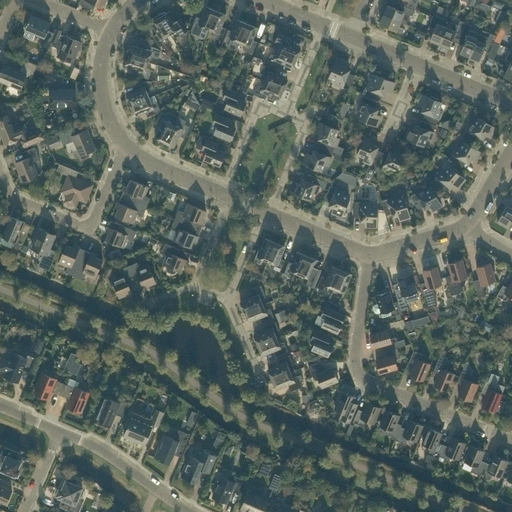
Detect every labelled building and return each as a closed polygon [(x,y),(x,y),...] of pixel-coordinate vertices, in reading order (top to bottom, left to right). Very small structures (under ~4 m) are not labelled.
[(103,4),(105,0),(78,0),(77,3),(92,9),(94,4),(101,7),(102,4),(103,4)] [(402,0),(401,4),(415,10),(418,0),(402,0)] [(413,15),(415,10),(401,4),(399,10),(388,5),(387,6),(384,5),(381,13),(384,14),(400,21),(406,24),(410,14),(413,15)] [(209,29),(216,10),(207,6),(202,18),(197,16),(191,30),(191,32),(199,36),(203,27),(209,29)] [(221,26),(226,14),(216,10),(209,29),(214,31),(212,36),(221,40),(226,29),(221,26)] [(159,14),(158,14),(170,34),(173,39),(187,30),(180,20),(175,23),(168,11),(166,13),(165,12),(159,14)] [(165,37),(170,34),(158,14),(153,19),(154,20),(151,22),(158,33),(153,36),(159,47),(168,42),(165,37)] [(400,21),(384,14),(380,24),(402,33),(404,29),(398,27),(400,21)] [(47,30),(50,23),(31,15),(25,29),(26,29),(23,36),(32,40),(35,33),(44,37),(41,45),(48,48),(51,40),(54,33),(47,30)] [(441,25),(444,19),(434,15),(429,26),(435,28),(430,40),(439,44),(446,27),(441,25)] [(240,42),(248,23),(238,20),(233,32),(228,29),(223,41),(232,45),(234,40),(240,42)] [(459,38),(466,23),(460,20),(458,25),(454,23),(452,29),(446,27),(439,44),(449,48),(454,36),(459,38)] [(252,39),(257,27),(248,23),(240,42),(245,45),(243,50),(252,53),(257,42),(252,39)] [(470,30),(472,25),(466,23),(459,38),(465,41),(460,53),(470,57),(477,40),(471,37),(474,32),(470,30)] [(54,33),(51,40),(53,41),(51,45),(60,49),(57,57),(58,57),(58,55),(72,61),(72,63),(81,42),(66,36),(60,34),(62,31),(56,28),(54,33)] [(415,35),(423,38),(425,33),(418,29),(415,35)] [(288,44),(291,38),(279,33),(275,42),(280,44),(278,50),(297,58),(300,49),(288,44)] [(477,40),(470,57),(479,61),(483,51),(489,53),(496,36),(490,33),(489,38),(488,38),(479,34),(477,40)] [(161,51),(158,48),(146,44),(144,50),(132,46),(131,49),(130,48),(126,55),(148,62),(150,56),(155,58),(158,58),(161,51)] [(293,67),(297,58),(278,50),(275,56),(270,54),(267,63),(278,68),(281,62),(293,67)] [(146,68),(148,62),(126,55),(125,62),(126,62),(126,65),(138,69),(136,75),(148,79),(151,69),(146,68)] [(344,67),(346,62),(337,58),(334,66),(332,65),(329,73),(331,74),(329,77),(336,80),(335,84),(342,87),(348,89),(354,75),(348,73),(349,70),(344,67)] [(32,77),(37,65),(24,60),(20,71),(4,65),(0,73),(0,81),(20,89),(27,74),(32,77)] [(275,75),(278,69),(266,65),(262,74),(267,76),(265,81),(283,89),(287,80),(275,75)] [(54,80),(57,74),(42,67),(39,74),(54,80)] [(511,79),(511,68),(508,67),(506,72),(500,69),(498,73),(511,79)] [(391,92),(395,83),(376,75),(373,82),(369,80),(367,87),(365,87),(363,93),(380,100),(382,94),(384,95),(386,90),(391,92)] [(147,91),(154,88),(151,81),(146,81),(137,84),(139,90),(126,95),(128,99),(126,99),(128,106),(149,97),(147,91)] [(280,98),(283,89),(265,81),(262,87),(257,85),(253,94),(265,99),(268,93),(280,98)] [(183,91),(186,88),(189,85),(187,82),(180,85),(183,91)] [(237,99),(239,93),(227,88),(223,99),(228,101),(225,108),(241,115),(246,103),(237,99)] [(50,107),(76,107),(76,89),(50,90),(50,107)] [(431,96),(430,98),(423,94),(419,104),(424,106),(422,111),(425,112),(422,118),(436,124),(439,118),(442,111),(438,110),(441,102),(438,101),(438,99),(431,96)] [(375,108),(377,102),(363,96),(361,102),(360,102),(357,109),(361,111),(358,118),(377,126),(381,116),(376,114),(378,109),(375,108)] [(157,101),(152,103),(149,97),(128,106),(128,107),(132,112),(133,112),(135,115),(145,111),(147,117),(158,112),(161,110),(157,101)] [(161,126),(155,137),(164,142),(173,124),(176,119),(177,116),(169,112),(167,115),(162,112),(156,123),(161,126)] [(334,122),(337,116),(330,113),(327,119),(334,122)] [(22,126),(15,129),(9,114),(0,117),(0,129),(2,135),(1,135),(5,144),(20,137),(24,147),(43,139),(39,129),(26,135),(22,126)] [(226,124),(229,119),(217,114),(213,124),(217,126),(214,134),(230,140),(235,128),(226,124)] [(173,124),(164,142),(173,147),(179,135),(184,138),(190,127),(184,124),(186,121),(177,116),(176,119),(173,124)] [(490,136),(496,128),(478,117),(474,124),(470,122),(466,129),(467,129),(463,135),(477,142),(480,137),(483,138),(486,134),(490,136)] [(433,132),(436,126),(422,120),(419,126),(416,125),(414,130),(409,128),(405,137),(412,140),(412,142),(419,145),(420,144),(424,145),(427,138),(430,139),(434,132),(433,132)] [(320,122),(316,131),(321,133),(319,139),(322,140),(319,146),(333,152),(341,155),(344,149),(336,146),(339,139),(335,137),(338,130),(320,122)] [(87,129),(76,134),(73,127),(59,134),(63,145),(74,141),(80,156),(95,150),(90,138),(91,137),(87,129)] [(61,145),(57,136),(48,140),(52,149),(61,145)] [(365,136),(358,154),(365,157),(363,161),(370,164),(369,167),(375,170),(382,152),(377,150),(378,147),(373,145),(375,139),(365,136)] [(216,150),(218,144),(200,137),(196,147),(207,151),(204,159),(220,166),(225,153),(216,150)] [(476,161),(481,152),(464,142),(460,149),(456,146),(452,153),(449,159),(462,167),(465,161),(468,163),(471,158),(476,161)] [(333,152),(319,146),(317,152),(314,150),(312,156),(307,153),(303,163),(310,166),(310,167),(317,170),(318,169),(321,170),(324,163),(328,165),(331,158),(331,157),(333,152)] [(32,162),(40,159),(35,147),(22,152),(25,159),(16,163),(23,181),(37,175),(32,162)] [(382,152),(375,170),(377,167),(382,169),(389,172),(391,168),(398,171),(400,168),(401,168),(404,161),(403,160),(406,152),(397,149),(395,154),(389,152),(388,155),(382,152)] [(75,178),(78,171),(60,164),(57,170),(69,175),(62,191),(68,194),(65,201),(66,202),(66,203),(67,205),(71,207),(73,206),(74,205),(75,205),(78,198),(85,201),(92,185),(75,178)] [(453,168),(452,169),(449,166),(444,172),(441,170),(436,176),(432,181),(444,191),(448,186),(451,188),(454,183),(459,187),(465,179),(459,174),(460,173),(453,168)] [(324,189),(327,182),(308,174),(305,180),(302,179),(300,184),(295,182),(291,191),(298,194),(298,196),(305,199),(306,197),(310,199),(313,192),(317,193),(319,186),(324,189)] [(144,196),(148,186),(131,179),(126,191),(124,190),(121,197),(147,207),(150,198),(144,196)] [(336,188),(330,186),(324,200),(330,202),(329,205),(334,207),(332,213),(341,216),(344,209),(346,209),(349,202),(347,201),(349,198),(342,195),(343,191),(336,188)] [(434,191),(433,191),(431,188),(424,192),(422,188),(415,192),(416,193),(410,196),(418,209),(423,206),(425,209),(430,206),(433,211),(441,206),(437,198),(439,198),(434,191)] [(404,198),(396,200),(395,196),(388,198),(381,200),(386,215),(392,213),(393,216),(398,215),(400,220),(410,217),(404,198)] [(143,216),(147,207),(121,197),(118,203),(120,204),(116,216),(133,223),(137,214),(143,216)] [(369,206),(369,202),(361,202),(355,202),(354,217),(361,217),(360,221),(366,221),(366,227),(376,227),(377,207),(369,206)] [(201,222),(206,211),(188,203),(184,212),(179,210),(175,219),(200,230),(203,223),(201,222)] [(511,208),(506,205),(497,221),(508,228),(511,220),(511,208)] [(23,222),(24,221),(11,216),(3,235),(15,240),(13,247),(21,250),(31,225),(23,222)] [(197,236),(200,230),(175,219),(171,228),(177,231),(173,240),(191,247),(195,235),(197,236)] [(133,240),(137,231),(111,220),(109,227),(111,228),(106,240),(124,247),(127,238),(133,240)] [(41,230),(41,229),(41,228),(32,249),(33,249),(33,248),(44,253),(38,266),(49,270),(57,252),(49,249),(55,235),(55,234),(54,235),(41,230)] [(267,261),(275,242),(266,238),(261,250),(258,249),(254,261),(260,263),(262,258),(267,261)] [(279,258),(284,246),(275,242),(267,261),(273,263),(271,268),(280,272),(285,260),(279,258)] [(187,260),(190,253),(165,243),(161,252),(167,255),(163,264),(167,265),(166,267),(166,270),(168,271),(172,273),(174,273),(176,271),(177,269),(181,271),(185,259),(187,260)] [(78,250),(73,248),(66,245),(59,262),(68,266),(65,272),(75,276),(85,250),(79,248),(78,250)] [(92,253),(91,253),(85,250),(75,276),(84,280),(86,274),(95,278),(103,260),(91,255),(92,253)] [(107,253),(110,259),(117,256),(114,250),(107,253)] [(308,256),(304,254),(299,252),(294,264),(288,262),(284,273),(293,277),(295,272),(301,275),(308,256)] [(313,272),(318,260),(308,256),(301,275),(306,277),(304,282),(313,286),(318,274),(313,272)] [(451,275),(446,277),(451,295),(461,292),(460,288),(461,287),(463,286),(464,285),(465,283),(465,281),(465,279),(465,277),(467,277),(462,259),(448,263),(451,275)] [(148,264),(139,268),(137,262),(128,266),(138,292),(145,289),(144,287),(156,282),(148,264)] [(486,283),(495,281),(490,263),(476,267),(480,279),(474,280),(477,292),(487,289),(486,283)] [(132,294),(138,292),(128,266),(119,270),(121,276),(112,279),(119,297),(131,292),(132,294)] [(334,288),(342,270),(332,266),(327,278),(322,276),(317,287),(326,291),(328,286),(334,288)] [(432,287),(441,284),(436,267),(423,271),(426,282),(420,284),(427,307),(437,304),(432,287)] [(260,279),(262,273),(250,269),(248,274),(260,279)] [(341,297),(351,273),(342,270),(334,288),(339,291),(337,296),(341,297)] [(401,290),(395,291),(398,300),(398,301),(399,303),(401,310),(411,307),(409,302),(418,299),(416,292),(411,274),(398,278),(401,290)] [(511,297),(511,281),(508,288),(503,285),(497,295),(506,301),(509,296),(511,297)] [(261,299),(266,297),(261,285),(249,289),(252,298),(240,303),(244,312),(263,304),(261,299)] [(398,301),(392,303),(389,291),(375,295),(378,303),(375,304),(374,306),(374,308),(374,310),(375,312),(377,313),(380,312),(381,313),(390,310),(391,316),(402,313),(401,310),(399,303),(398,301)] [(340,306),(328,301),(327,301),(325,306),(338,312),(340,306)] [(270,308),(265,310),(263,304),(244,312),(248,321),(260,316),(262,322),(274,317),(270,308)] [(336,317),(338,312),(325,306),(321,316),(325,318),(321,326),(338,333),(343,320),(336,317)] [(275,332),(279,330),(276,321),(264,326),(266,331),(254,336),(258,346),(277,338),(275,332)] [(326,341),(328,335),(315,329),(311,340),(315,341),(312,349),(328,356),(333,344),(326,341)] [(396,337),(390,339),(387,329),(370,334),(374,348),(385,344),(387,350),(397,347),(399,347),(397,340),(396,337)] [(284,341),(279,343),(277,338),(258,346),(262,355),(274,350),(276,356),(288,351),(284,341)] [(404,338),(397,340),(399,347),(406,345),(404,338)] [(394,359),(400,357),(397,347),(387,350),(386,351),(387,356),(376,360),(380,373),(397,368),(394,359)] [(442,349),(433,372),(439,374),(434,385),(447,391),(454,374),(445,370),(449,361),(447,357),(444,356),(446,351),(445,350),(442,349)] [(421,360),(423,354),(413,350),(409,362),(414,364),(410,375),(423,380),(430,364),(421,360)] [(31,371),(38,356),(27,352),(25,357),(14,353),(11,359),(3,356),(0,363),(0,365),(7,369),(4,376),(6,377),(7,378),(10,380),(12,379),(18,382),(24,368),(31,371)] [(288,366),(293,364),(289,355),(278,360),(280,365),(268,370),(272,379),(291,372),(288,366)] [(333,368),(326,371),(323,365),(310,371),(314,381),(319,379),(322,387),(338,380),(333,368)] [(469,380),(471,375),(462,371),(457,382),(463,384),(458,395),(471,401),(478,384),(469,380)] [(298,375),(293,377),(291,372),(272,379),(276,389),(288,384),(291,391),(302,386),(298,375)] [(56,379),(48,376),(42,373),(34,393),(48,399),(52,390),(54,392),(55,393),(55,392),(60,394),(61,395),(65,384),(56,380),(56,379)] [(486,381),(481,392),(487,394),(482,405),(495,411),(502,394),(505,386),(497,383),(499,376),(492,373),(488,382),(486,381)] [(65,384),(61,395),(62,395),(66,397),(67,398),(67,397),(70,398),(67,406),(81,412),(89,393),(76,387),(79,382),(77,381),(70,378),(67,385),(65,384)] [(352,402),(355,396),(342,391),(335,409),(342,412),(339,418),(350,423),(358,404),(352,402)] [(120,402),(119,402),(105,396),(95,418),(111,425),(115,413),(123,416),(127,405),(120,402)] [(373,423),(380,407),(368,402),(364,411),(358,409),(353,422),(363,426),(365,420),(373,423)] [(158,426),(164,413),(155,409),(152,417),(155,418),(153,424),(158,426)] [(396,422),(399,415),(387,410),(380,426),(388,429),(386,434),(396,438),(401,426),(401,425),(396,422)] [(192,411),(187,424),(192,426),(198,413),(192,411)] [(144,444),(152,426),(132,417),(124,435),(144,444)] [(416,441),(422,425),(410,420),(406,429),(401,426),(396,438),(395,440),(405,444),(408,438),(416,441)] [(437,442),(441,433),(429,428),(422,444),(430,447),(428,453),(438,457),(438,456),(443,444),(437,442)] [(182,451),(189,434),(179,430),(175,439),(164,435),(154,457),(159,459),(161,460),(161,459),(170,463),(176,449),(182,451)] [(458,459),(465,443),(453,437),(449,446),(443,444),(438,456),(448,460),(450,455),(458,459)] [(232,445),(227,442),(223,451),(228,454),(232,445)] [(471,445),(465,461),(472,465),(470,471),(480,475),(481,473),(485,462),(480,460),(484,450),(471,445)] [(17,459),(20,453),(5,447),(2,454),(6,456),(0,470),(15,476),(16,475),(18,476),(20,470),(18,469),(21,461),(17,459)] [(209,472),(216,456),(202,450),(198,459),(189,455),(181,476),(196,482),(202,469),(209,472)] [(491,464),(485,462),(481,473),(491,477),(493,473),(500,476),(507,460),(495,455),(491,464)] [(239,490),(243,479),(234,475),(231,481),(221,476),(212,497),(226,502),(233,488),(239,490)] [(75,484),(76,480),(68,477),(67,480),(66,480),(65,483),(63,484),(62,486),(63,488),(62,490),(59,489),(56,495),(59,496),(59,497),(67,500),(64,507),(76,511),(77,511),(81,501),(77,499),(82,487),(75,484)] [(0,485),(0,482),(1,479),(0,478),(0,501),(6,504),(12,490),(0,485)] [(272,505),(278,492),(272,490),(268,499),(248,491),(241,509),(247,511),(248,511),(249,511),(250,511),(263,511),(267,503),(272,505)]
